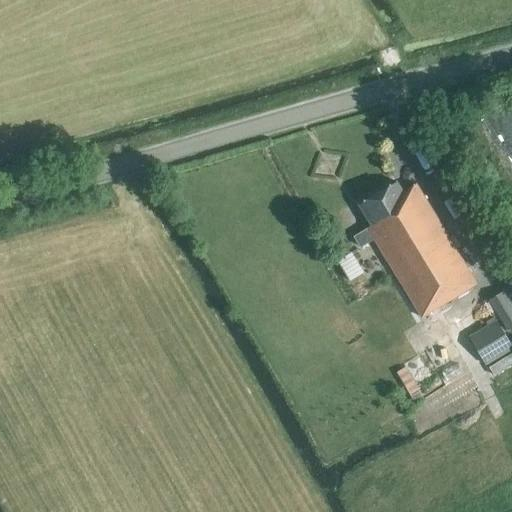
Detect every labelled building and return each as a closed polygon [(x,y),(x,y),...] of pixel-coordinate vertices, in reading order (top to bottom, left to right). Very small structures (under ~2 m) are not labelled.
[(402,193),(396,183),(358,205),(371,226),(366,229),(367,229),(353,238),(359,248),(373,240),(421,318),(476,285),(415,185),(402,193)] [(336,256),(349,277),(362,269),(350,248),(336,256)] [(504,291),(511,304),(511,282),(502,288),(504,291)] [(506,331),(511,327),(511,304),(504,291),(488,301),(506,331)] [(485,365),(511,348),(511,346),(495,321),(466,336),(485,365)]
